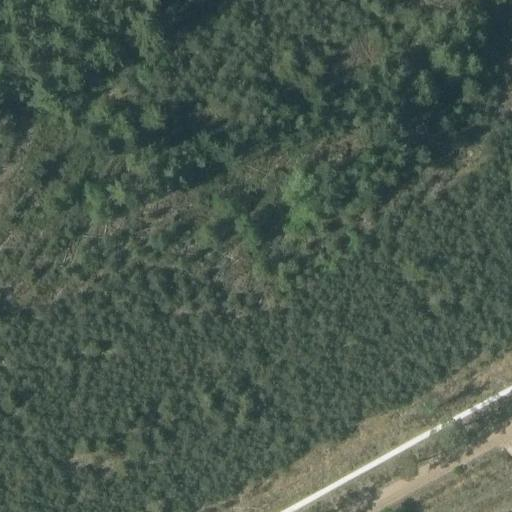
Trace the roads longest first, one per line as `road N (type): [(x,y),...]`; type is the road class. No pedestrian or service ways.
road 1 (track): [(201,0),(0,112)]
road 2 (track): [(358,511),(511,430)]
